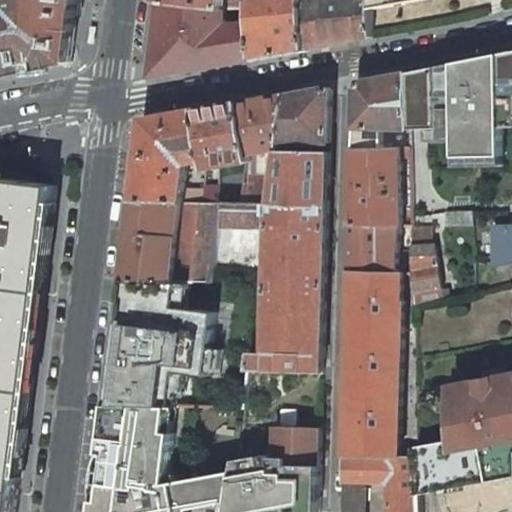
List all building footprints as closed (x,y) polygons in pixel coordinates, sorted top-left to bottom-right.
[(0,0),(0,76),(73,62),(80,0),(0,0)] [(227,9),(161,0),(152,77),(256,60),(255,23),(227,24),(227,9)] [(161,0),(227,9),(255,7),(254,0),(161,0)] [(254,0),(255,7),(255,23),(256,60),(308,51),(308,49),(306,0),(254,0)] [(306,0),(308,49),(373,38),(373,9),(372,0),(306,0)] [(372,0),(373,9),(420,0),(372,0)] [(511,50),(482,60),(443,67),(450,107),(451,111),(493,103),(494,105),(499,104),(499,101),(501,101),(497,87),(511,83),(511,50)] [(443,67),(424,70),(431,111),(444,108),(447,133),(455,133),(451,111),(450,107),(443,67)] [(362,81),(358,85),(357,148),(386,149),(386,129),(411,129),(409,73),(362,81)] [(330,87),(288,94),(282,141),(332,141),(334,91),(330,87)] [(243,102),(253,162),(250,162),(247,180),(245,202),(275,203),(280,152),(282,141),(288,94),(243,102)] [(243,102),(199,110),(208,162),(208,165),(209,169),(250,162),(253,162),(243,102)] [(199,110),(146,119),(136,201),(185,201),(189,165),(202,162),(203,166),(208,165),(208,162),(199,110)] [(447,133),(445,133),(448,226),(475,225),(472,132),(455,133),(447,133)] [(498,132),(472,132),(475,225),(477,292),(505,286),(498,132)] [(357,148),(355,149),(353,224),(404,225),(402,148),(386,149),(357,148)] [(326,355),(329,248),(332,153),(280,152),(275,203),(245,202),(234,202),(222,202),(211,283),(127,279),(111,402),(118,402),(175,404),(181,405),(248,406),(254,369),(256,352),(326,355)] [(58,186),(2,179),(0,197),(0,286),(44,292),(58,186)] [(247,180),(237,180),(234,202),(245,202),(247,180)] [(205,202),(185,201),(136,201),(127,279),(211,283),(222,202),(205,202)] [(353,224),(352,224),(351,271),(353,271),(401,272),(402,251),(414,251),(414,246),(414,225),(404,225),(353,224)] [(434,226),(414,225),(414,246),(414,251),(415,272),(416,305),(445,299),(444,288),(438,245),(435,245),(434,226)] [(401,272),(353,271),(351,331),(347,456),(402,456),(407,301),(405,301),(406,272),(401,272)] [(44,292),(0,286),(0,387),(32,391),(44,292)] [(326,355),(256,352),(254,369),(325,371),(326,355)] [(511,376),(456,387),(466,439),(420,448),(421,457),(422,495),(505,479),(504,471),(511,469),(511,376)] [(32,391),(0,387),(0,488),(20,491),(32,391)] [(233,511),(235,502),(239,470),(219,474),(172,483),(176,447),(178,431),(172,430),(175,404),(118,402),(105,511),(233,511)] [(178,431),(181,405),(175,404),(172,430),(178,431)] [(321,511),(324,427),(277,425),(277,452),(241,460),(239,470),(234,511),(321,511)] [(217,466),(182,472),(185,448),(176,447),(172,483),(219,474),(217,466)] [(402,456),(347,456),(345,511),(362,511),(363,482),(390,481),(390,511),(422,511),(422,495),(421,457),(402,456)] [(16,511),(20,491),(0,488),(0,511),(16,511)]
